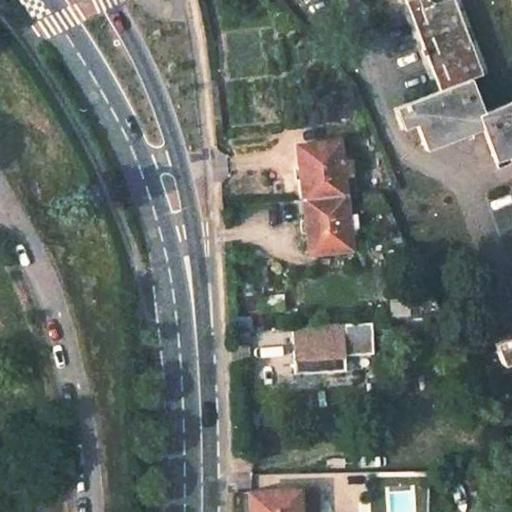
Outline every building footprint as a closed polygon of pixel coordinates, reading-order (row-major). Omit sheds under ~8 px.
[(414,125),(424,150),(480,129),(493,162),(511,154),(511,101),(481,113),(469,79),(481,75),(457,15),(452,0),(404,0),(437,90),(406,102),(414,125)] [(393,108),(401,130),(414,125),(406,102),(393,108)] [(294,146),(300,199),(343,195),(341,176),(350,175),(348,159),(339,159),(336,140),(294,146)] [(361,193),(365,213),(389,211),(379,191),(361,193)] [(300,199),(307,255),(350,249),(347,231),(356,229),(354,212),(346,213),(343,195),(300,199)] [(281,293),(255,295),(256,310),(282,309),(281,293)] [(417,301),(425,317),(440,316),(432,299),(417,301)] [(339,323),(341,353),(371,352),(369,321),(339,323)] [(290,325),(292,369),(341,367),(341,353),(339,323),(290,325)] [(496,353),(502,367),(511,362),(511,357),(506,340),(493,345),(496,353)] [(467,363),(473,378),(502,367),(496,353),(467,363)] [(245,488),(246,511),(295,511),(294,486),(245,488)] [(294,486),(295,511),(317,511),(316,486),(294,486)]
